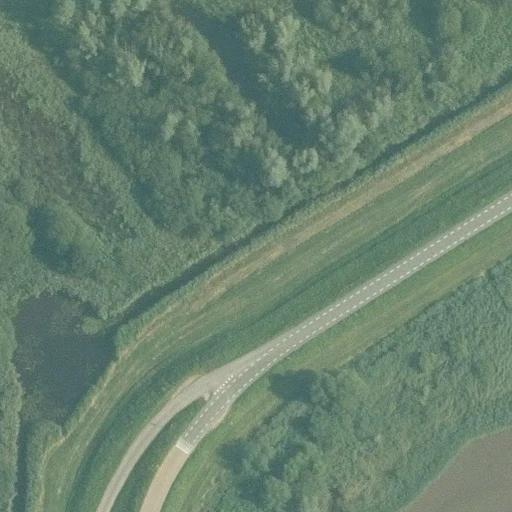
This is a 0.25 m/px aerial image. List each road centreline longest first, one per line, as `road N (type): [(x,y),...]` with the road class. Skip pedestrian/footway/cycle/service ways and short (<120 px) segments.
road 1 (track): [(179,511),(221,440),(249,411),(511,242)]
road 2 (tertiary): [(237,385),(511,199)]
road 3 (unclassified): [(104,511),(164,418),(207,383),(237,385)]
road 4 (tertiary): [(149,511),(185,444),(237,385)]
